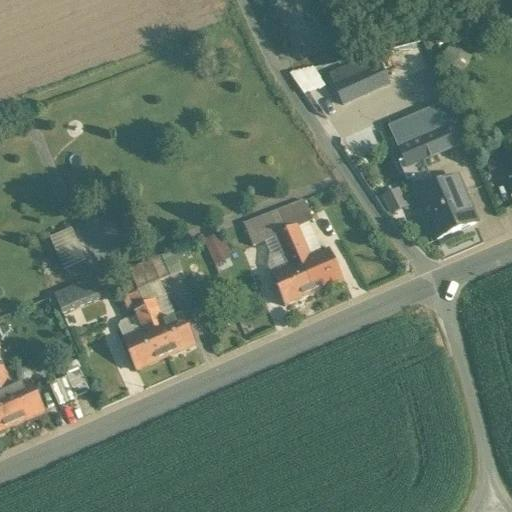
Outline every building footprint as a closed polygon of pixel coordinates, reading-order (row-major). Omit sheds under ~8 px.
[(401,55),(380,64),(384,73),(405,64),(401,55)] [(377,57),(330,78),(343,105),(389,85),(384,73),(380,64),(377,57)] [(314,65),(292,73),(300,95),(322,87),(314,65)] [(436,108),(388,128),(398,150),(445,130),(436,108)] [(445,130),(398,150),(406,169),(453,148),(445,130)] [(456,179),(417,196),(437,241),(475,224),(456,179)] [(304,201),(277,211),(285,231),(296,226),(297,228),(313,221),(304,201)] [(277,211),(244,224),(253,247),(275,239),(274,236),(285,231),(277,211)] [(84,257),(90,255),(81,226),(74,228),(84,257)] [(297,228),(296,226),(285,231),(300,263),(310,258),(297,228)] [(62,270),(85,262),(71,227),(49,236),(62,270)] [(285,231),(274,236),(275,239),(288,268),(300,263),(285,231)] [(214,265),(229,257),(219,236),(204,243),(214,265)] [(310,258),(300,263),(313,294),(342,282),(329,250),(310,258)] [(161,256),(128,270),(137,291),(170,277),(161,256)] [(300,263),(288,268),(270,275),(284,307),(313,294),(300,263)] [(142,306),(128,272),(113,279),(128,313),(132,311),(132,310),(142,306)] [(54,297),(60,314),(106,297),(99,280),(54,297)] [(154,301),(143,305),(153,328),(164,323),(154,301)] [(142,306),(132,310),(132,311),(142,332),(153,328),(143,305),(142,306)] [(164,323),(153,328),(166,359),(196,346),(182,315),(164,323)] [(142,332),(123,340),(137,372),(166,359),(153,328),(142,332)] [(2,368),(0,368),(0,392),(1,395),(12,390),(2,368)] [(89,392),(79,370),(66,376),(76,398),(89,392)] [(12,390),(1,395),(15,426),(44,413),(31,382),(12,390)] [(0,395),(0,432),(15,426),(1,395),(0,395)]
